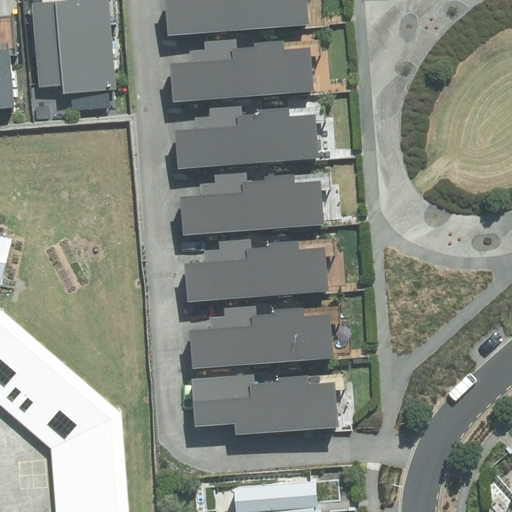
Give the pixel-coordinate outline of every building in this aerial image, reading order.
[(123,88),(115,0),(34,0),(43,87),(66,85),(66,93),(123,88)] [(171,0),(173,35),(317,27),(315,0),(171,0)] [(243,42),(210,44),(211,52),(194,53),(195,66),(176,67),(178,103),(322,95),(320,51),(293,53),(293,44),(259,46),(259,50),(243,51),(243,42)] [(247,108),(214,110),(215,119),(198,120),(199,133),(180,134),(182,170),(326,162),(323,118),(297,119),(297,111),(263,113),(263,117),(247,118),(247,108)] [(252,173),(220,175),(220,184),(204,185),(205,198),(185,199),(188,235),(332,226),(329,182),(303,184),(302,175),(269,177),(269,182),(253,183),(252,173)] [(16,237),(0,232),(0,287),(2,289),(16,237)] [(257,241),(224,243),(225,252),(209,253),(209,266),(190,267),(192,303),(337,294),(334,251),(308,252),(307,243),(273,245),(274,250),(258,251),(257,241)] [(263,307),(231,309),(231,318),(215,319),(216,332),(197,333),(199,369),(343,360),(340,317),(314,318),(314,309),(280,311),(280,316),(264,317),(263,307)] [(3,317),(0,317),(0,401),(54,448),(59,511),(122,511),(114,412),(3,317)] [(259,376),(234,378),(197,380),(200,429),(238,426),(239,436),(346,429),(343,385),(317,387),(317,378),(283,380),(283,385),(260,387),(259,376)] [(239,511),(326,511),(326,505),(321,506),(319,480),(238,486),(239,511)]
